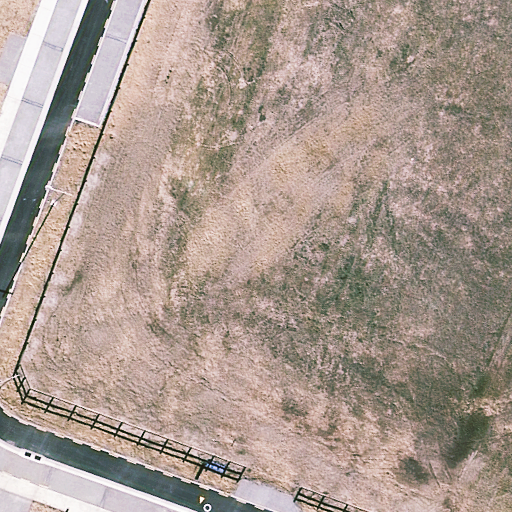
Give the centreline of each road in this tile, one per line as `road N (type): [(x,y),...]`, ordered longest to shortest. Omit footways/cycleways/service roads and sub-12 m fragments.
road 1 (residential): [(0,283),(102,0)]
road 2 (residential): [(221,511),(0,428)]
